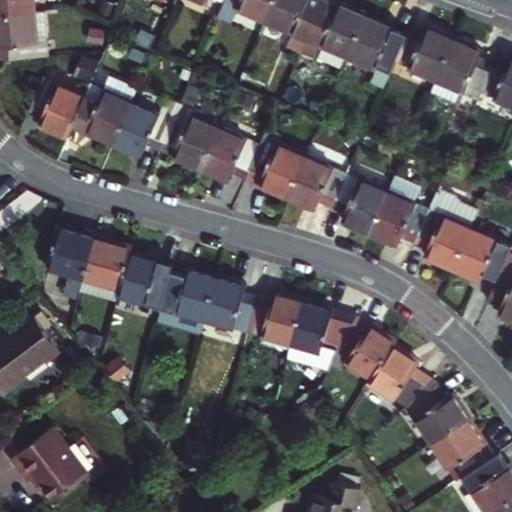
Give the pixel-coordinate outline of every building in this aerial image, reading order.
[(0,0),(0,18),(38,14),(36,0),(0,0)] [(221,0),(189,0),(216,12),(221,3),(221,0)] [(221,0),(221,3),(261,21),(269,0),(221,0)] [(309,0),(269,0),(261,21),(294,35),(288,49),(301,55),(321,6),(309,1),(309,0)] [(334,12),(321,6),(301,55),(314,60),(320,46),(344,57),(361,16),(337,5),(334,12)] [(5,65),(56,59),(53,13),(38,14),(0,18),(0,51),(4,51),(5,65)] [(390,28),(361,16),(344,57),(372,69),(366,83),(379,89),(391,61),(399,41),(387,35),(390,28)] [(405,27),(399,41),(391,61),(433,79),(451,38),(419,25),(416,32),(405,27)] [(480,51),(451,38),(433,79),(475,97),(478,91),(489,63),(477,58),(480,51)] [(492,56),(489,63),(478,91),(511,105),(511,56),(511,57),(509,63),(492,56)] [(72,126),(83,98),(39,81),(26,115),(41,120),(38,128),(66,139),(72,126)] [(114,143),(131,102),(89,84),(83,98),(72,126),(114,143)] [(160,147),(173,115),(161,110),(159,113),(131,102),(114,143),(142,155),(147,142),(160,147)] [(203,165),(219,125),(190,113),(187,120),(173,115),(160,147),(203,165)] [(249,179),(264,143),(219,125),(203,165),(234,177),(236,173),(249,179)] [(287,195),(305,153),(280,143),(277,148),(264,143),(249,179),(287,195)] [(330,207),(345,169),(305,153),(287,195),(315,206),(317,202),(330,207)] [(369,228),(386,186),(345,169),(330,207),(344,213),(342,217),(369,228)] [(413,241),(428,204),(386,186),(369,228),(398,240),(400,235),(413,241)] [(455,263),(472,222),(428,204),(413,241),(428,247),(426,251),(455,263)] [(496,275),(502,263),(511,239),(472,222),(455,263),(480,274),(482,269),(496,275)] [(79,276),(92,229),(77,225),(76,230),(48,223),(37,264),(79,276)] [(79,276),(121,288),(131,251),(132,247),(105,239),(106,233),(92,229),(79,276)] [(163,308),(173,271),(159,267),(161,260),(131,251),(121,288),(119,296),(163,308)] [(500,312),(511,317),(511,267),(502,263),(496,275),(487,300),(502,306),(500,312)] [(207,320),(219,276),(188,267),(186,274),(173,271),(163,308),(159,322),(203,334),(207,320)] [(253,333),(263,296),(250,293),(252,285),(219,276),(207,320),(253,333)] [(299,346),(311,302),(278,293),(276,300),(263,296),(253,333),(299,346)] [(311,302),(299,346),(322,353),(324,346),(339,348),(344,335),(360,316),(311,302)] [(0,394),(27,373),(30,378),(63,352),(33,313),(20,322),(24,327),(0,346),(0,394)] [(372,376),(394,344),(398,340),(360,316),(344,335),(339,348),(354,357),(351,362),(372,376)] [(408,405),(437,380),(426,372),(429,366),(394,344),(372,376),(368,381),(408,405)] [(432,442),(472,417),(453,389),(446,394),(437,380),(408,405),(432,442)] [(461,473),(494,451),(472,417),(432,442),(447,465),(453,461),(461,473)] [(14,456),(29,475),(38,468),(61,497),(92,473),(54,425),(14,456)] [(487,511),(511,495),(511,465),(510,463),(505,466),(494,451),(461,473),(487,511)] [(360,511),(362,505),(321,495),(316,511),(360,511)] [(511,511),(511,495),(487,511),(511,511)]
